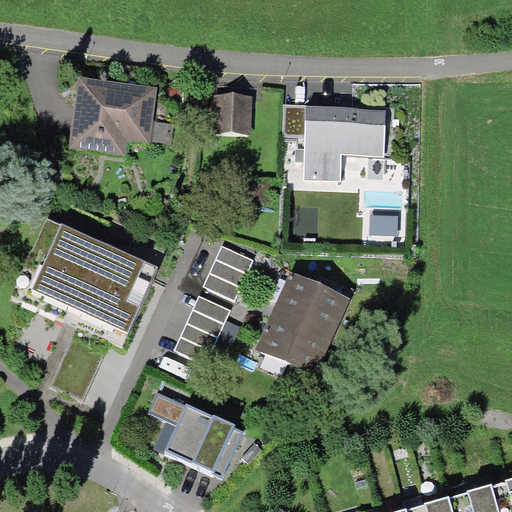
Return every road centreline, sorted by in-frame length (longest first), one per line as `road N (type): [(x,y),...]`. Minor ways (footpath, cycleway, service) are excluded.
road 1 (residential): [(511,60),(297,69),(0,32)]
road 2 (residential): [(0,461),(63,455),(91,463),(169,511)]
